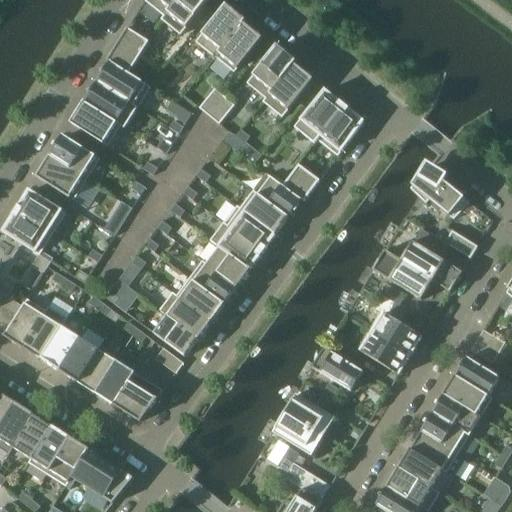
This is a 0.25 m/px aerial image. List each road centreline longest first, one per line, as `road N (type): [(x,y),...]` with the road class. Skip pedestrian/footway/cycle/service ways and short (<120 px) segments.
road 1 (residential): [(401,113),(249,314),(156,464)]
road 2 (residential): [(511,223),(336,511)]
road 3 (residential): [(118,0),(0,181)]
road 4 (residential): [(0,362),(156,464)]
road 5 (residential): [(401,113),(257,0)]
road 6 (residential): [(511,205),(401,113)]
